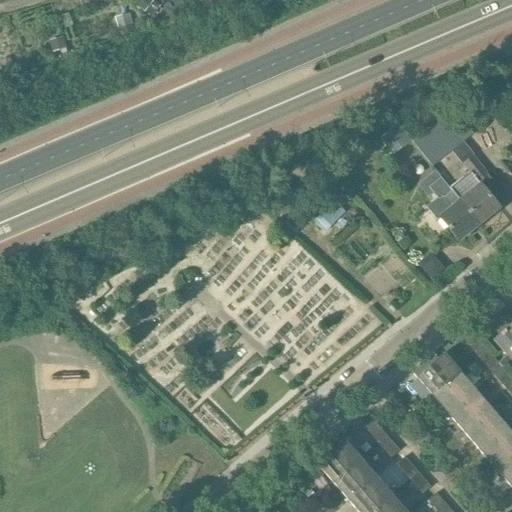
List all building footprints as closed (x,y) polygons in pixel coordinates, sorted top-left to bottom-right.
[(134,0),(133,3),(150,16),(158,6),(151,0),(134,0)] [(129,14),(115,19),(119,30),(133,25),(129,14)] [(62,37),(49,42),(53,53),(66,48),(62,37)] [(0,62),(3,71),(14,67),(10,58),(0,61),(0,62)] [(432,167),(460,145),(474,134),(501,113),(485,92),(455,112),(411,141),(432,167)] [(408,140),(397,126),(380,139),(391,153),(408,140)] [(492,186),(470,158),(463,164),(473,176),(464,183),(471,191),(459,201),(479,226),(499,210),(485,192),(492,186)] [(458,243),(479,226),(459,201),(441,178),(428,188),(437,199),(426,207),(437,221),(439,219),(458,243)] [(321,215),(333,225),(345,213),(334,202),(321,215)] [(511,325),(495,340),(507,355),(498,363),(502,368),(503,368),(506,365),(511,372),(511,325)] [(487,350),(470,331),(462,338),(478,357),(487,350)] [(487,350),(478,357),(494,376),(502,368),(498,363),(487,350)] [(460,373),(443,354),(416,377),(432,396),(460,373)] [(511,391),(511,379),(502,368),(494,376),(509,394),(511,391)] [(432,396),(448,414),(476,391),(460,373),(432,396)] [(491,409),(476,391),(448,414),(463,433),(491,409)] [(491,409),(463,433),(479,451),(507,427),(491,409)] [(387,436),(370,417),(361,424),(378,444),(387,436)] [(511,455),(511,433),(507,427),(479,451),(495,470),(500,465),(511,455)] [(378,444),(393,461),(402,454),(387,436),(378,444)] [(360,458),(344,440),(317,463),(333,482),(360,458)] [(511,487),(511,455),(500,465),(495,470),(511,488),(511,487)] [(376,477),(360,458),(333,482),(349,501),(376,477)] [(418,472),(406,459),(397,467),(409,480),(418,472)] [(409,480),(422,495),(431,488),(418,472),(409,480)] [(376,477),(349,501),(358,511),(371,511),(391,495),(376,477)] [(445,511),(449,509),(436,494),(427,501),(436,511),(445,511)] [(405,511),(391,495),(371,511),(405,511)] [(261,511),(262,511),(278,511),(271,503),(261,511)]
